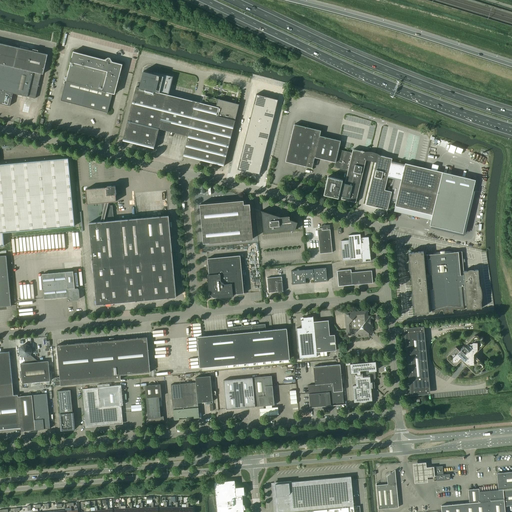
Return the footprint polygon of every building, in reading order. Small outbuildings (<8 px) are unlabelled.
[(0,103),(10,106),(13,93),(35,98),(41,74),(43,74),(48,54),(0,43),(0,103)] [(115,94),(121,71),(122,64),(110,61),(110,62),(107,61),(107,60),(73,51),(61,100),(70,103),(107,113),(113,93),(115,94)] [(136,86),(122,141),(153,148),(154,149),(159,129),(168,95),(172,77),(153,72),(153,74),(143,71),(139,87),(136,86)] [(168,95),(159,129),(188,136),(183,156),(224,166),(235,120),(239,104),(204,96),(202,103),(168,95)] [(252,99),(234,167),(260,174),(277,106),(252,99)] [(357,199),(364,167),(374,169),(374,167),(365,165),(366,160),(376,162),(377,155),(381,156),(380,155),(379,155),(378,154),(377,153),(375,153),(374,152),(372,152),(371,152),(369,151),(368,151),(367,151),(366,151),(365,152),(364,152),(360,151),(359,154),(339,150),(341,141),(321,136),(320,136),(321,131),(318,130),(311,128),(299,125),(294,124),(285,162),(311,168),(312,168),(315,158),(316,158),(330,161),(335,162),(334,167),(348,171),(346,179),(345,183),(342,183),(342,180),(328,177),(324,195),(338,198),(339,196),(342,196),(341,199),(352,202),(356,202),(357,199)] [(392,158),(381,156),(377,155),(376,162),(374,167),(374,169),(366,205),(387,210),(392,192),(385,190),(387,180),(400,183),(395,206),(432,215),(442,172),(405,163),(404,169),(390,165),(392,158)] [(74,226),(68,158),(0,164),(0,245),(4,245),(3,233),(74,226)] [(176,297),(169,216),(114,221),(113,205),(109,206),(109,202),(116,202),(115,194),(116,194),(115,186),(107,186),(107,187),(85,189),(87,204),(102,203),(103,222),(89,223),(96,305),(176,297)] [(243,200),(200,204),(203,243),(253,239),(250,204),(244,204),(243,200)] [(263,233),(295,230),(297,222),(290,220),(289,216),(280,217),(261,211),(263,233)] [(317,229),(320,254),(332,253),(330,225),(321,225),(321,228),(317,229)] [(55,234),(57,249),(61,248),(77,247),(76,232),(55,234)] [(371,261),(370,249),(368,237),(362,238),(361,238),(360,234),(348,235),(349,240),(341,241),(343,261),(351,260),(363,259),(363,262),(371,261)] [(51,235),(30,237),(31,252),(36,251),(52,250),(51,235)] [(14,253),(27,252),(26,237),(13,238),(14,253)] [(469,272),(469,271),(464,271),(462,251),(454,252),(452,252),(451,252),(449,252),(448,252),(446,251),(445,252),(444,251),(440,251),(440,252),(438,252),(437,252),(435,253),(434,253),(433,254),(431,254),(424,255),(423,251),(418,252),(417,251),(416,251),(415,251),(414,252),(408,253),(409,259),(410,259),(412,276),(410,276),(412,291),(413,291),(415,308),(414,308),(414,314),(420,314),(421,314),(422,315),(423,314),(423,313),(429,313),(429,309),(432,309),(432,313),(443,310),(443,314),(453,313),(453,309),(464,309),(463,306),(466,306),(467,309),(473,309),(473,310),(475,309),(476,309),(482,308),(481,302),(480,302),(478,285),(480,285),(478,270),(472,270),(472,272),(469,272)] [(0,306),(11,306),(6,255),(0,255),(0,306)] [(244,294),(240,255),(207,259),(209,275),(207,275),(209,291),(209,293),(210,295),(213,297),(215,298),(216,297),(216,298),(233,296),(233,295),(244,294)] [(327,281),(326,268),(304,269),(291,271),(292,284),(306,283),(305,278),(313,277),(314,282),(327,281)] [(373,283),(372,271),(351,273),(351,270),(349,270),(337,271),(338,286),(352,285),(373,283)] [(75,289),(73,271),(42,274),(44,299),(68,297),(68,299),(70,300),(78,300),(79,298),(79,290),(77,288),(75,289)] [(283,292),(282,277),(267,278),(268,293),(283,292)] [(34,282),(17,282),(18,299),(35,298),(34,282)] [(369,311),(346,312),(348,338),(371,337),(370,333),(374,333),(373,321),(372,321),(372,316),(369,316),(369,311)] [(317,356),(316,352),(313,321),(313,316),(313,317),(303,318),(302,320),(301,320),(302,328),(297,328),(300,358),(317,356)] [(336,350),(335,335),(330,335),(328,320),(329,320),(328,320),(313,321),(316,352),(336,350)] [(202,336),(197,337),(200,367),(290,359),(287,328),(272,329),(266,330),(265,324),(253,325),(244,326),(241,324),(242,326),(230,327),(227,328),(227,334),(202,336)] [(422,333),(420,333),(420,334),(412,334),(409,335),(408,334),(407,335),(406,336),(405,337),(405,338),(406,344),(410,386),(410,387),(411,388),(412,388),(413,389),(414,389),(415,389),(417,389),(425,388),(426,388),(427,387),(428,387),(428,386),(429,385),(429,384),(425,342),(424,337),(424,336),(424,335),(423,334),(422,333)] [(447,359),(453,365),(456,365),(461,360),(462,361),(462,364),(465,364),(475,374),(478,374),(484,368),(484,365),(474,355),(484,345),(484,342),(477,336),(475,336),(465,346),(464,346),(461,349),(461,350),(460,351),(456,347),(447,356),(447,359)] [(150,372),(147,337),(127,339),(106,341),(57,345),(60,385),(121,380),(120,375),(150,372)] [(23,343),(24,345),(23,345),(20,347),(19,350),(19,353),(21,356),(24,357),(25,363),(20,363),(22,383),(50,381),(48,361),(39,362),(30,355),(31,352),(31,348),(29,346),(26,344),(26,345),(26,343),(23,343)] [(0,352),(0,385),(12,384),(9,351),(0,352)] [(374,388),(374,382),(373,382),(373,379),(375,379),(375,370),(376,370),(375,362),(350,364),(351,373),(356,372),(357,374),(355,375),(356,386),(352,386),(354,402),(359,402),(359,403),(367,402),(367,401),(372,401),(371,388),(374,388)] [(340,364),(313,367),(315,384),(308,385),(310,407),(344,404),(340,364)] [(213,401),(210,376),(195,377),(195,382),(183,384),(186,418),(186,419),(189,419),(189,418),(194,417),(194,418),(199,418),(198,402),(213,401)] [(271,376),(252,377),(255,407),(260,406),(266,406),(267,405),(272,405),(274,405),(272,385),(271,376)] [(252,377),(223,380),(226,409),(255,407),(252,377)] [(12,384),(0,385),(0,396),(14,395),(13,390),(12,384)] [(186,418),(183,384),(170,385),(174,420),(179,420),(179,419),(186,418)] [(85,417),(86,426),(89,426),(93,426),(97,426),(100,426),(104,425),(108,425),(112,425),(115,424),(119,423),(123,423),(122,413),(121,405),(123,405),(121,385),(98,387),(98,388),(82,389),(84,417),(85,417)] [(159,407),(158,397),(161,397),(160,385),(145,386),(148,418),(151,418),(152,422),(164,421),(162,407),(159,407)] [(71,390),(58,391),(60,419),(59,419),(60,431),(75,430),(74,417),(73,417),(71,390)] [(47,394),(32,395),(18,396),(18,395),(14,395),(0,396),(0,429),(21,428),(21,431),(35,430),(44,429),(50,428),(47,394)] [(425,462),(413,463),(413,467),(415,483),(428,482),(427,476),(433,475),(432,466),(425,467),(425,462)] [(443,474),(442,466),(432,466),(433,475),(436,475),(437,480),(450,479),(449,474),(443,474)] [(505,511),(505,506),(509,505),(511,505),(511,471),(497,473),(498,490),(479,492),(479,488),(468,489),(469,503),(441,505),(441,511),(505,511)] [(276,487),(277,511),(354,511),(354,506),(348,507),(348,502),(353,501),(351,476),(279,483),(276,487)] [(243,511),(242,495),(244,493),(244,486),(235,487),(235,480),(214,482),(217,511),(243,511)] [(390,508),(388,484),(376,485),(376,482),(376,483),(378,509),(390,508)]
